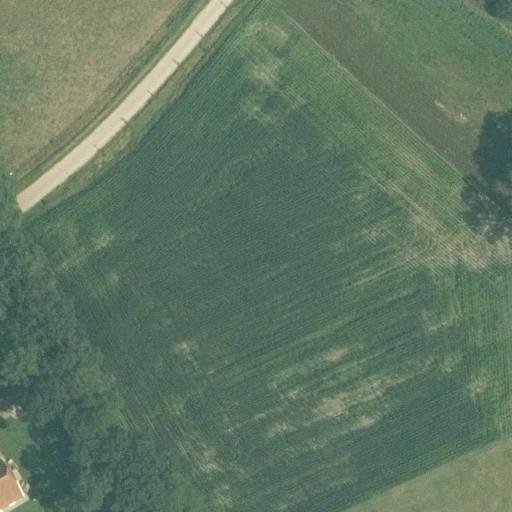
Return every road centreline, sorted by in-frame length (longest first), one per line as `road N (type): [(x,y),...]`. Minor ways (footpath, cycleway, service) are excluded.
road 1 (track): [(224,0),(109,136),(0,220)]
road 2 (unclassified): [(115,511),(0,302)]
